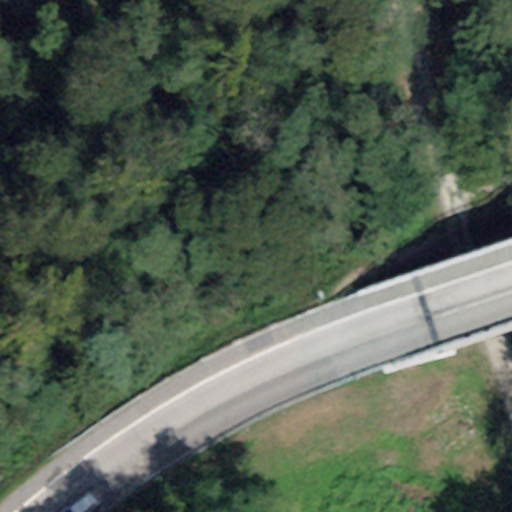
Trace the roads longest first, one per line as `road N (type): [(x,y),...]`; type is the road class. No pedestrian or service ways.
road 1 (unclassified): [(511,277),(238,374),(27,511)]
road 2 (track): [(404,0),(511,372)]
